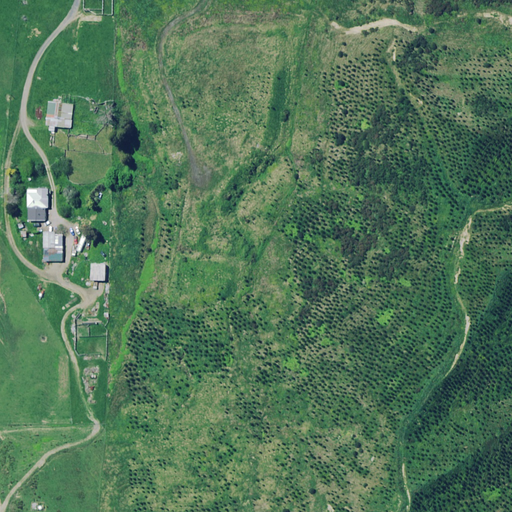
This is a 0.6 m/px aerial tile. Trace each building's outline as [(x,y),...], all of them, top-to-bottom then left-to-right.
[(74,105),(50,102),(47,126),(51,126),(50,130),(56,131),(56,127),(71,128),(74,105)] [(50,208),(50,189),(29,189),(29,221),(46,221),(46,208),(50,208)] [(56,248),(56,232),(44,232),(45,261),(62,261),(62,248),(56,248)] [(88,237),(83,235),(77,250),(82,252),(88,237)] [(107,265),(93,264),(92,280),(107,281),(107,265)]
